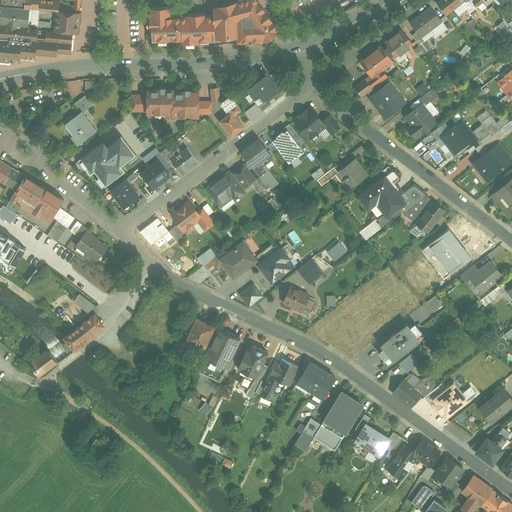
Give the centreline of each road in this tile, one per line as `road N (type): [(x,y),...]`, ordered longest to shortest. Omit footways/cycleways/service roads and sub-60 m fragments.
road 1 (residential): [(152,264),(336,360),(511,489)]
road 2 (residential): [(314,81),(511,239)]
road 3 (residential): [(314,81),(120,231)]
road 4 (secondary): [(302,45),(254,59),(125,64)]
road 5 (residential): [(120,231),(34,162),(17,127)]
road 6 (residential): [(314,81),(429,0)]
road 7 (secondary): [(125,64),(0,79)]
